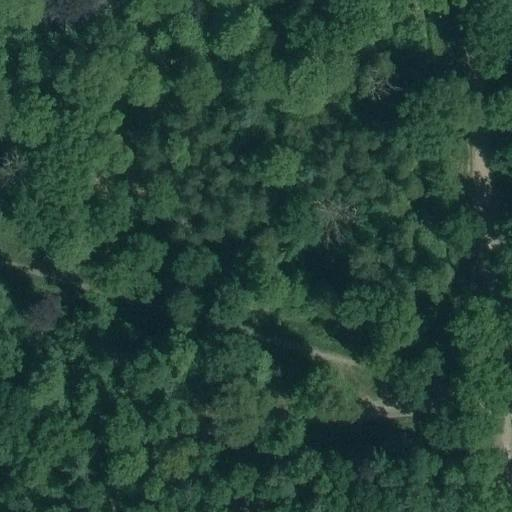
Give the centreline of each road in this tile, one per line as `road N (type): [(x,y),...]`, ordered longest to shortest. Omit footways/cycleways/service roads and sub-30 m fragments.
road 1 (track): [(495,411),(0,463)]
road 2 (track): [(456,0),(495,411)]
